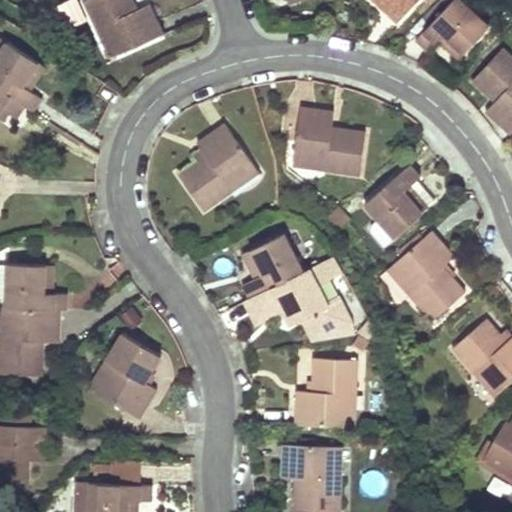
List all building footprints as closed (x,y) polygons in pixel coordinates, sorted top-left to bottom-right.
[(132,0),(82,0),(109,59),(162,34),(148,3),(136,8),(132,0)] [(370,0),(397,25),(418,0),(370,0)] [(435,42),(442,34),(463,54),(489,26),(461,0),(452,0),(414,40),(426,52),(435,42)] [(435,42),(456,62),(463,54),(442,34),(435,42)] [(6,42),(0,50),(0,89),(24,106),(32,111),(41,98),(30,91),(23,86),(39,64),(22,53),(6,42)] [(489,116),(510,135),(511,132),(511,56),(502,47),(471,81),(494,103),(485,112),(489,116)] [(39,64),(23,86),(30,91),(46,68),(39,64)] [(0,111),(2,109),(8,113),(16,119),(24,106),(0,89),(0,111)] [(300,108),(296,133),(293,158),(325,163),(324,172),(358,177),(364,132),(330,127),(332,112),(300,108)] [(8,113),(2,109),(0,111),(0,121),(2,123),(8,113)] [(179,174),(205,211),(233,190),(229,184),(254,166),(225,123),(196,143),(201,150),(192,156),(196,162),(179,174)] [(324,172),(325,163),(293,158),(291,168),(324,172)] [(434,202),(416,181),(420,177),(409,165),(364,206),(377,222),(392,239),(434,202)] [(233,190),(259,172),(254,166),(229,184),(233,190)] [(338,209),(325,220),(337,233),(349,222),(338,209)] [(392,239),(377,222),(370,228),(369,233),(382,248),(392,239)] [(242,280),(250,295),(304,267),(284,228),(250,244),(263,270),(254,274),(242,280)] [(407,295),(430,322),(462,293),(441,269),(453,258),(430,232),(392,265),(414,290),(407,295)] [(263,270),(250,244),(241,249),(254,274),(263,270)] [(334,251),(326,256),(334,273),(343,268),(334,251)] [(256,319),(282,306),(289,321),(302,315),(312,337),(353,329),(351,317),(338,291),(327,297),(318,281),(334,273),(326,256),(304,267),(250,295),(245,297),(256,319)] [(4,307),(9,307),(60,309),(66,309),(66,294),(52,294),(44,293),(46,265),(6,264),(6,265),(4,307)] [(52,294),(53,266),(46,265),(44,293),(52,294)] [(407,295),(414,290),(392,265),(386,271),(407,295)] [(0,374),(41,377),(44,343),(58,344),(60,309),(9,307),(8,340),(0,339),(0,374)] [(4,307),(0,307),(0,308),(0,339),(8,340),(9,307),(4,307)] [(354,340),(364,345),(369,335),(377,328),(371,318),(360,330),(354,340)] [(511,380),(511,336),(505,342),(485,320),(450,350),(483,387),(494,378),(503,388),(511,380)] [(160,356),(121,332),(88,388),(138,418),(155,388),(144,382),(160,356)] [(359,354),(314,352),(312,386),(296,385),(294,420),(348,422),(349,388),(357,389),(359,354)] [(494,378),(483,387),(492,398),(503,388),(494,378)] [(348,422),(356,422),(357,389),(349,388),(348,422)] [(0,411),(0,424),(31,426),(31,406),(0,404),(0,411)] [(511,425),(504,422),(492,443),(482,461),(511,479),(511,425)] [(0,493),(26,495),(28,460),(43,461),(44,426),(31,426),(0,424),(0,493)] [(511,484),(511,479),(482,461),(492,443),(488,441),(475,462),(511,484)] [(339,511),(341,461),(328,461),(328,446),(283,445),(281,478),(295,479),(293,509),(294,509),(293,511),(337,511),(338,511),(339,511)] [(328,461),(341,461),(341,447),(328,446),(328,461)] [(140,465),(90,462),(89,483),(140,485),(140,465)] [(88,511),(89,483),(74,482),(72,511),(88,511)] [(88,511),(127,511),(128,500),(137,501),(150,501),(151,485),(140,485),(89,483),(88,511)] [(128,500),(127,511),(136,511),(137,501),(128,500)]
